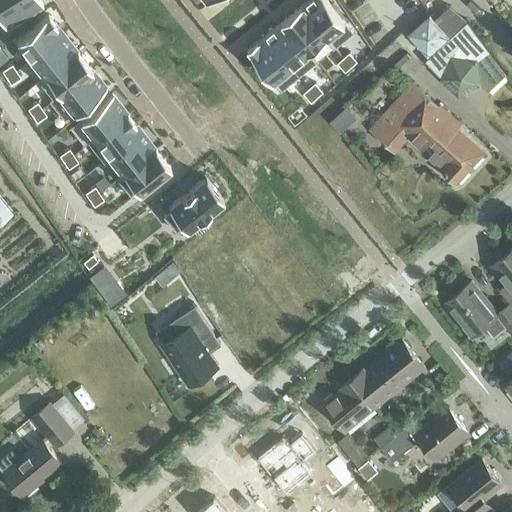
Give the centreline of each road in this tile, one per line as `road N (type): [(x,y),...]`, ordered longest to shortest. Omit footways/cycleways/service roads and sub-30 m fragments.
road 1 (unclassified): [(207,446),(399,281)]
road 2 (residential): [(204,162),(77,0)]
road 3 (residential): [(511,422),(399,281)]
road 4 (residential): [(399,281),(511,190)]
